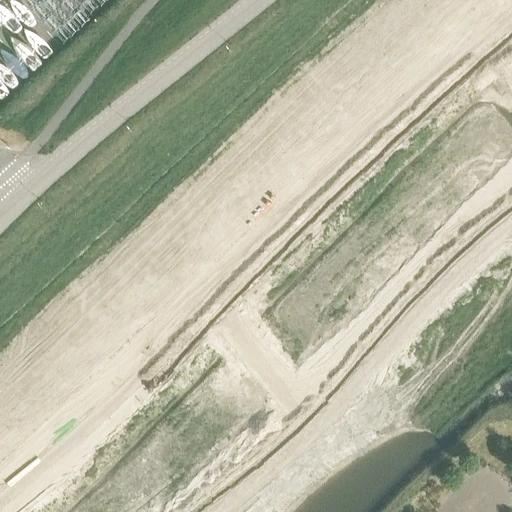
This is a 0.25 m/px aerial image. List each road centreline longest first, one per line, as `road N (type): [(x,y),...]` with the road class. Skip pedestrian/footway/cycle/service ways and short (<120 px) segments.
road 1 (unknown): [(0,489),(511,13)]
road 2 (unknown): [(210,511),(511,222)]
road 3 (tertiary): [(0,217),(257,0)]
